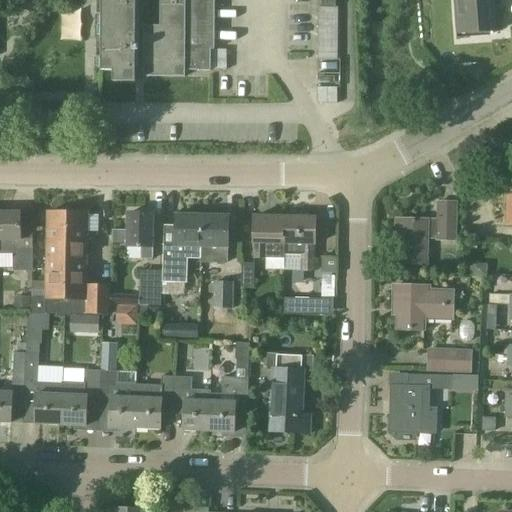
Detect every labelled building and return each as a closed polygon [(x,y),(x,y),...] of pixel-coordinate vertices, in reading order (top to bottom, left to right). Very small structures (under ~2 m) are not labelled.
[(101,0),(102,71),(114,71),(114,82),(136,82),(136,71),(144,71),(144,77),(186,77),(186,71),(211,71),(211,54),(211,39),(211,0),(101,0)] [(455,0),(458,33),(500,30),(498,0),(455,0)] [(320,101),(339,100),(338,86),(319,87),(320,101)] [(438,221),(428,221),(397,220),(395,265),(427,266),(428,233),(437,234),(437,241),(455,241),(457,204),(438,203),(438,221)] [(21,212),(0,212),(0,254),(19,254),(19,257),(16,259),(16,272),(33,272),(32,228),(21,228),(21,212)] [(87,315),(87,287),(89,213),(49,212),(47,299),(33,298),(33,313),(87,315)] [(154,259),(155,214),(129,213),(129,230),(113,230),(112,246),(144,247),(143,259),(154,259)] [(202,248),(203,248),(204,216),(177,215),(176,248),(164,248),(163,282),(187,283),(188,259),(202,259),(202,248)] [(230,216),(204,216),(203,248),(217,248),(216,263),(228,264),(229,249),(230,249),(230,216)] [(284,255),(285,255),(286,217),(255,216),(255,244),(256,244),(256,258),(284,259),(284,255)] [(317,218),(286,217),(285,255),(302,255),(302,272),(314,272),(315,255),(316,255),(317,218)] [(337,260),(323,260),(322,273),(336,273),(337,260)] [(242,265),(241,289),(254,290),(254,265),(242,265)] [(162,306),(163,271),(141,271),(140,306),(162,306)] [(233,310),(233,283),(215,283),(215,310),(233,310)] [(112,287),(87,287),(87,315),(111,316),(112,287)] [(430,288),(395,287),(394,309),(398,309),(398,331),(424,331),(425,318),(435,318),(435,320),(452,320),(453,293),(429,293),(430,288)] [(284,301),(284,315),(312,316),(312,302),(284,301)] [(487,318),(497,318),(497,305),(488,305),(487,305),(487,318)] [(117,307),(117,325),(134,326),(135,307),(117,307)] [(119,368),(120,343),(102,342),(102,367),(119,368)] [(473,351),(428,349),(427,372),(472,374),(473,351)] [(13,393),(0,392),(0,423),(12,424),(13,407),(24,408),(27,354),(15,354),(13,393)] [(39,355),(27,354),(24,408),(37,408),(36,424),(62,425),(64,382),(63,382),(63,384),(38,383),(39,355)] [(267,371),(274,371),(271,432),(309,434),(310,415),(301,414),(303,372),(295,372),(296,355),(268,354),(267,371)] [(87,410),(100,411),(101,371),(85,371),(85,383),(64,382),(62,425),(87,426),(87,410)] [(119,372),(101,371),(100,411),(111,411),(110,428),(137,429),(139,385),(119,384),(119,372)] [(434,376),(408,376),(408,387),(392,387),(391,433),(399,433),(399,439),(405,439),(405,440),(411,440),(411,439),(417,439),(417,433),(436,433),(436,410),(428,410),(429,390),(452,390),(452,376),(434,376)] [(162,414),(174,414),(175,377),(162,377),(162,386),(139,385),(137,429),(161,430),(162,414)] [(193,378),(175,377),(174,414),(185,415),(184,431),(210,432),(211,394),(212,391),(192,390),(193,378)] [(222,394),(211,394),(210,432),(235,433),(236,416),(248,417),(249,379),(223,377),(222,394)]
